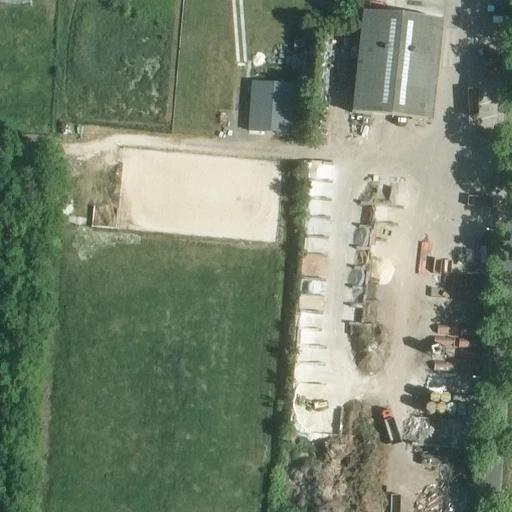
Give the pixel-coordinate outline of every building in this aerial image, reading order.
[(352,114),(431,123),(442,24),(363,15),(352,114)] [(295,86),(252,83),(248,132),(291,135),(295,86)] [(296,210),(296,191),(291,191),(291,173),(277,173),(277,210),(296,210)] [(272,248),(294,248),(295,214),(283,214),(283,225),(273,225),(272,248)] [(432,256),(404,254),(403,276),(428,277),(428,271),(446,271),(446,260),(432,259),(432,256)] [(292,259),(270,261),(272,274),(294,271),(292,259)] [(310,306),(329,311),(338,277),(320,272),(310,306)] [(419,383),(421,370),(387,364),(385,377),(419,383)] [(417,387),(417,413),(435,414),(435,387),(417,387)] [(296,508),(303,511),(326,511),(332,502),(308,488),(296,508)]
